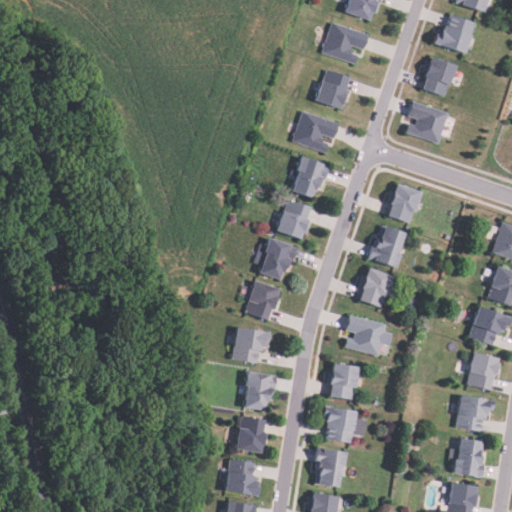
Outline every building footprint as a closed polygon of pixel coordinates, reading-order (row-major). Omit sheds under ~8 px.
[(380,0),(374,14),(373,13),(369,22),(345,12),(349,0),(380,0)] [(486,0),(483,11),(457,0),(486,0)] [(475,22),(472,33),(470,34),(465,52),(432,43),(435,32),(439,33),(441,29),(443,30),(445,25),(448,26),(452,15),(475,22)] [(369,35),(364,49),(353,45),(351,49),(354,50),(353,53),(359,55),(356,65),(322,53),(333,23),(369,35)] [(457,66),(451,85),(449,84),(445,96),(422,88),(428,73),(425,72),(429,61),(431,62),(432,58),(457,66)] [(351,77),(346,90),(350,92),(345,105),(342,104),(340,109),(314,100),(326,68),(351,77)] [(447,114),(440,135),(442,136),(441,140),(439,139),(437,144),(403,133),(407,123),(414,126),(416,119),(406,116),(411,101),(447,114)] [(339,124),(334,139),(322,135),(321,138),(323,139),(322,143),(328,145),(325,153),(292,142),(303,112),(339,124)] [(330,166),(325,180),(323,179),(320,187),(316,186),(312,198),(293,191),(300,170),(298,169),(302,156),(330,166)] [(422,192),(415,211),(413,212),(409,224),(388,216),(392,205),(388,203),(393,190),(395,191),(398,184),(422,192)] [(311,208),(307,219),(312,220),(307,232),(304,231),(301,239),(276,229),(287,199),(311,208)] [(511,225),(511,259),(494,253),(501,231),(499,231),(500,227),(502,228),(504,223),(511,225)] [(405,232),(399,253),(400,253),(397,266),(367,258),(371,243),(375,244),(378,233),(383,234),(385,227),(405,232)] [(297,248),(293,262),(290,261),(287,268),(285,268),(283,273),(281,272),(279,279),(260,273),(262,265),(254,262),(260,244),(266,246),(269,238),(297,248)] [(511,271),(511,298),(509,307),(489,300),(494,288),(490,286),(497,266),(511,271)] [(392,276),(385,295),(384,296),(380,307),(358,299),(362,289),(359,288),(364,274),(366,275),(368,267),(392,276)] [(279,289),(277,298),(280,299),(276,310),(271,309),(267,320),(246,312),(250,302),(247,301),(254,281),(279,289)] [(511,317),(508,327),(502,325),(499,335),(496,334),(492,346),(471,339),(475,326),(472,325),(478,306),(511,317)] [(385,325),(384,331),(392,334),(388,346),(380,344),(379,347),(382,348),(381,351),(379,351),(377,356),(343,347),(345,338),(353,340),(354,334),(345,332),(349,316),(385,325)] [(257,363),(231,359),(236,327),(270,333),(268,348),(263,347),(262,351),(259,350),(257,363)] [(473,352),(498,358),(497,363),(500,363),(497,376),(493,376),(490,391),(469,386),(472,373),(469,373),(473,352)] [(358,367),(352,399),(330,395),(332,384),(326,383),(329,370),(331,371),(333,362),(358,367)] [(276,375),(274,390),(271,390),(270,398),(269,397),(268,403),(265,403),(264,409),(245,407),(248,386),(246,386),(247,372),(276,375)] [(494,401),(492,410),(488,410),(486,421),(483,420),(481,431),(457,428),(459,416),(457,416),(460,396),(494,401)] [(357,411),(356,418),(365,420),(363,436),(353,434),(352,443),(325,439),(327,422),(323,421),(323,416),(321,416),(323,406),(357,411)] [(265,420),(262,453),(236,450),(238,429),(242,429),(243,418),(265,420)] [(460,439),(482,441),(480,456),(483,456),(482,465),(484,465),(483,478),(453,475),(455,461),(449,460),(450,448),(459,449),(460,439)] [(347,453),(345,466),(343,466),(340,487),(314,484),(317,462),(315,462),(317,448),(347,453)] [(259,496),(226,492),(231,459),(255,463),(254,470),(256,470),(256,473),(258,473),(256,483),(261,484),(259,496)] [(452,483),(478,486),(477,495),(480,495),(479,508),(474,507),(473,511),(451,511),(453,504),(449,503),(452,483)] [(340,497),(337,511),(311,511),(312,510),(307,509),(309,497),(313,498),(314,493),(340,497)] [(227,511),(229,502),(257,506),(256,511),(227,511)]
